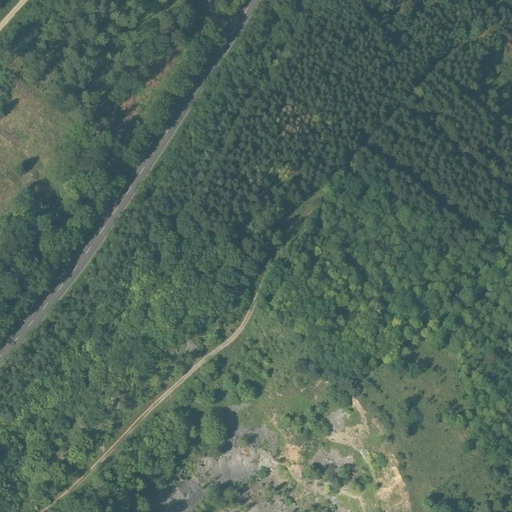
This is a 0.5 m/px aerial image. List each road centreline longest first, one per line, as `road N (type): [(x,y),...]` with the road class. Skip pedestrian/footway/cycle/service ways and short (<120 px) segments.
road 1 (track): [(496,0),(274,265),(242,335),(45,511)]
road 2 (secondary): [(252,0),(116,206),(0,359)]
road 3 (track): [(0,297),(29,257),(109,184),(211,0)]
